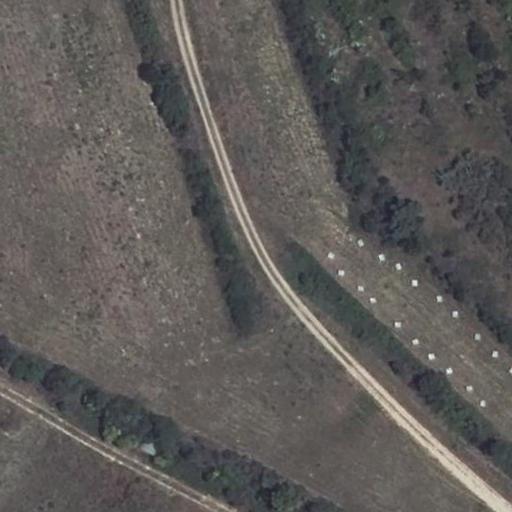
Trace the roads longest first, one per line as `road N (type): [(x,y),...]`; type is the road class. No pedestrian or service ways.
road 1 (track): [(167,0),(219,171),(293,305),(492,511)]
road 2 (track): [(0,371),(250,511)]
